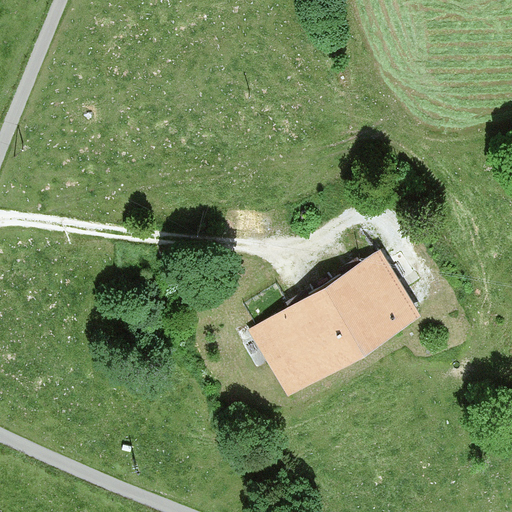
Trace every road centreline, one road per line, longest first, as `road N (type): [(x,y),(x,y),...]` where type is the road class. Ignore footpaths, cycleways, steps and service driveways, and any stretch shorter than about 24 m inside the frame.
road 1 (track): [(0,217),(201,237),(277,218),(387,211)]
road 2 (unclassified): [(186,511),(0,431)]
road 3 (residential): [(0,159),(63,0)]
